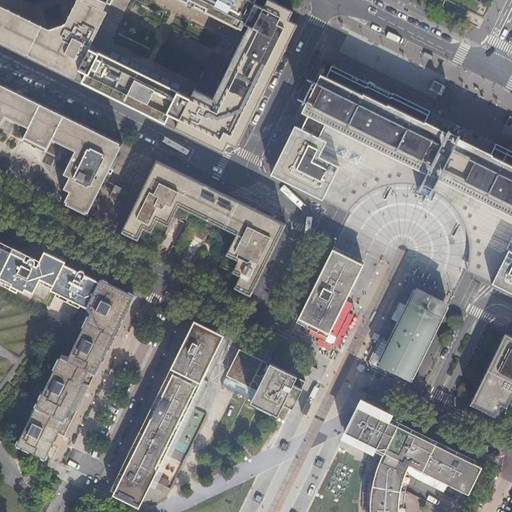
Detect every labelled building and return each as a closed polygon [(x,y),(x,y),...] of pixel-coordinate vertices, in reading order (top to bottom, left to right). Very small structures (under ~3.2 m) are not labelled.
[(107,2),(103,0),(76,0),(68,17),(66,20),(51,26),(0,1),(0,40),(74,77),(75,75),(79,69),(90,45),(100,25),(110,5),(106,3),(107,2)] [(183,90),(169,114),(179,119),(175,127),(223,151),(227,143),(236,147),(298,20),(290,16),(294,8),(278,0),(267,0),(265,4),(256,0),(255,0),(246,17),(254,21),(246,38),(244,37),(213,101),(193,91),(192,94),(183,90)] [(255,0),(185,0),(242,26),(246,17),(255,0)] [(165,122),(169,114),(183,90),(184,88),(100,47),(99,49),(90,45),(79,69),(86,73),(82,81),(165,122)] [(511,151),(504,147),(442,116),(438,115),(393,92),(392,93),(368,82),(368,83),(336,67),(331,65),(326,76),(320,73),(301,110),(308,114),(300,129),(297,127),(294,125),(293,127),(277,159),(275,164),(274,165),(345,200),(348,197),(352,193),(356,190),(360,188),(365,185),(369,183),(373,181),(377,180),(381,179),(385,178),(389,177),(393,176),(398,176),(405,161),(418,167),(426,171),(419,186),(416,191),(429,198),(431,192),(438,178),(462,189),(471,194),(464,208),(466,211),(468,215),(470,219),(472,222),(473,226),(475,230),(476,234),(477,240),(478,245),(478,250),(478,255),(478,260),(477,265),(511,282),(511,151)] [(0,127),(5,117),(28,128),(22,139),(46,151),(51,140),(74,151),(63,174),(68,177),(63,189),(68,192),(63,203),(87,215),(123,144),(0,83),(0,127)] [(446,88),(435,83),(433,87),(431,91),(438,94),(442,96),(446,88)] [(225,283),(250,296),(286,224),(278,220),(156,160),(121,232),(146,244),(152,232),(163,238),(175,214),(198,226),(208,231),(231,242),(220,266),(231,272),(225,283)] [(345,200),(274,165),(272,169),(270,174),(278,178),(322,199),(348,212),(355,204),(363,197),(378,189),(399,184),(419,186),(426,171),(405,161),(398,176),(393,176),(389,177),(385,178),(381,179),(377,180),(373,181),(369,183),(365,185),(360,188),(356,190),(352,193),(348,197),(345,200)] [(110,197),(123,203),(129,191),(116,185),(110,197)] [(208,231),(198,226),(195,232),(205,237),(208,231)] [(69,299),(85,306),(87,307),(99,282),(85,275),(85,274),(85,273),(84,272),(82,271),(81,270),(79,270),(78,270),(77,271),(64,264),(65,261),(44,251),(37,265),(34,263),(34,262),(34,260),(33,259),(32,258),(30,258),(29,258),(28,259),(26,260),(23,258),(24,257),(0,245),(0,285),(21,296),(25,289),(33,293),(38,282),(51,288),(50,290),(64,297),(69,299)] [(329,333),(345,301),(363,264),(356,261),(340,253),(332,249),(298,318),(312,325),(329,333)] [(85,306),(86,307),(90,312),(69,355),(63,353),(18,445),(21,447),(21,448),(21,449),(21,450),(21,451),(22,453),(24,454),(25,455),(26,455),(28,455),(30,454),(31,453),(31,452),(41,457),(40,458),(44,460),(45,458),(48,460),(50,456),(48,455),(57,434),(74,401),(79,389),(89,370),(95,373),(134,295),(119,288),(100,279),(99,282),(87,307),(85,306)] [(414,292),(429,299),(433,292),(428,290),(424,288),(411,281),(404,295),(403,298),(400,303),(407,306),(414,292)] [(412,375),(445,307),(429,299),(414,292),(407,306),(398,323),(389,342),(381,359),(412,375)] [(352,304),(345,301),(329,333),(312,325),(308,334),(332,346),(352,304)] [(398,323),(407,306),(399,302),(390,319),(398,323)] [(110,489),(137,503),(145,487),(147,488),(215,352),(212,351),(221,334),(194,320),(110,489)] [(295,324),(289,320),(286,327),(292,330),(295,324)] [(511,335),(504,332),(469,404),(471,405),(496,417),(502,405),(508,408),(511,400),(511,335)] [(381,359),(389,342),(384,340),(380,341),(370,361),(372,365),(405,381),(409,380),(412,375),(381,359)] [(250,401),(277,415),(283,403),(292,408),(302,388),(305,381),(296,377),(296,375),(283,369),(270,362),(269,363),(254,356),(239,349),(226,375),(238,381),(256,390),(250,401)] [(305,404),(300,413),(305,416),(307,411),(310,406),(305,404)] [(397,425),(358,406),(344,432),(352,436),(351,438),(382,454),(379,464),(377,474),(375,486),(374,498),(375,509),(374,511),(403,511),(404,507),(404,500),(405,493),(407,483),(408,482),(409,477),(409,476),(409,475),(408,473),(405,471),(409,464),(448,483),(462,490),(475,463),(422,437),(419,442),(395,430),(397,425)] [(448,483),(409,464),(405,471),(408,473),(417,479),(443,492),(448,483)]
